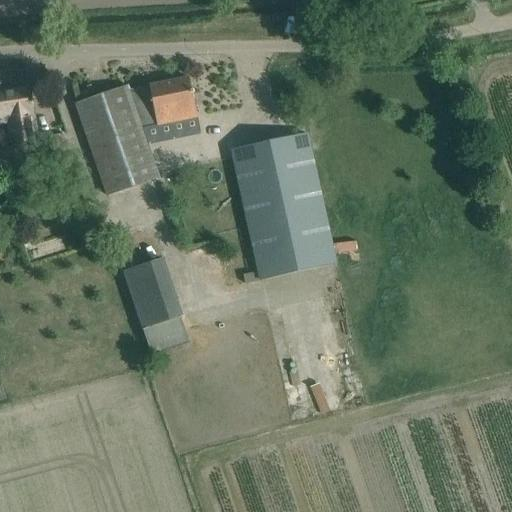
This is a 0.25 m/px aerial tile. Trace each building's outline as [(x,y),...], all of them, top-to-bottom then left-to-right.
[(198,115),(189,76),(129,90),(142,128),(198,115)] [(128,85),(76,103),(108,195),(159,177),(142,128),(129,90),(128,85)] [(29,87),(0,91),(0,124),(7,123),(10,147),(24,146),(38,144),(32,107),(29,87)] [(232,150),(236,169),(261,279),(335,263),(307,133),(232,150)] [(67,159),(60,136),(44,141),(51,164),(67,159)] [(6,202),(0,203),(0,231),(10,229),(14,228),(11,217),(6,202)] [(163,257),(122,270),(141,329),(182,315),(163,257)]
